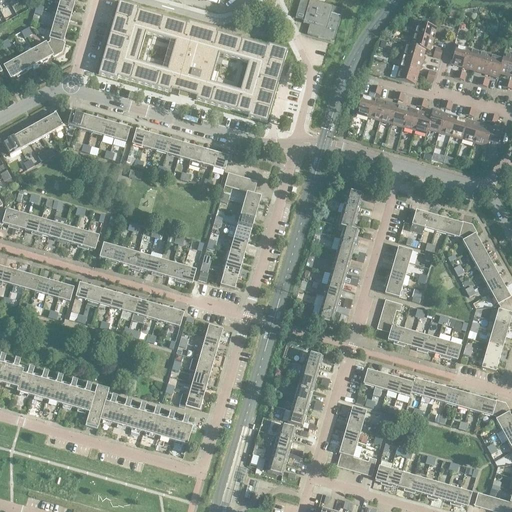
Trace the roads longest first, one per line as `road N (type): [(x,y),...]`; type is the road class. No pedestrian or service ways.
road 1 (residential): [(0,416),(202,473),(296,143)]
road 2 (residential): [(427,511),(312,479),(402,165)]
road 3 (residential): [(71,85),(263,144),(296,143)]
road 4 (residential): [(296,143),(311,76),(284,21)]
